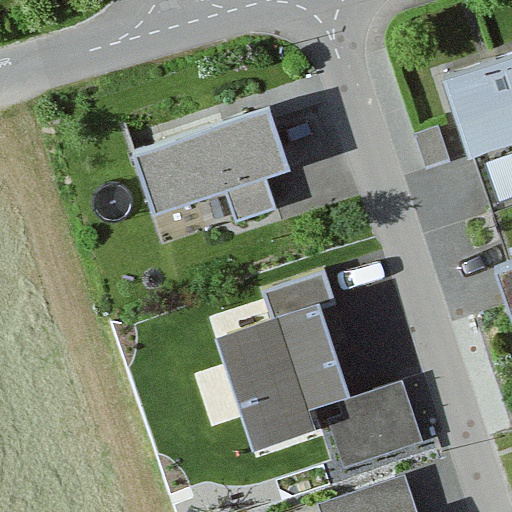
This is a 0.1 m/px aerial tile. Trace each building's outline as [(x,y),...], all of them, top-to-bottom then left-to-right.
[(511,122),(511,44),(452,63),(475,134),(511,122)] [(282,152),(265,98),(138,139),(155,192),(282,152)] [(511,147),(486,155),(498,195),(511,190),(511,147)] [(164,236),(232,215),(224,190),(157,211),(164,236)] [(511,248),(500,252),(511,291),(511,248)] [(302,389),(344,375),(315,291),(221,322),(257,426),(309,409),(302,389)]
